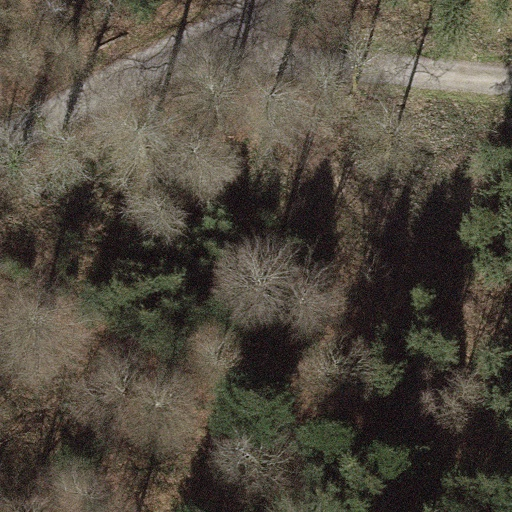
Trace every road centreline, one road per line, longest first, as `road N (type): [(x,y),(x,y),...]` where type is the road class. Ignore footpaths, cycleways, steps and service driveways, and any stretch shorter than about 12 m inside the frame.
road 1 (unclassified): [(283,0),(194,53),(0,146)]
road 2 (track): [(511,81),(194,53)]
